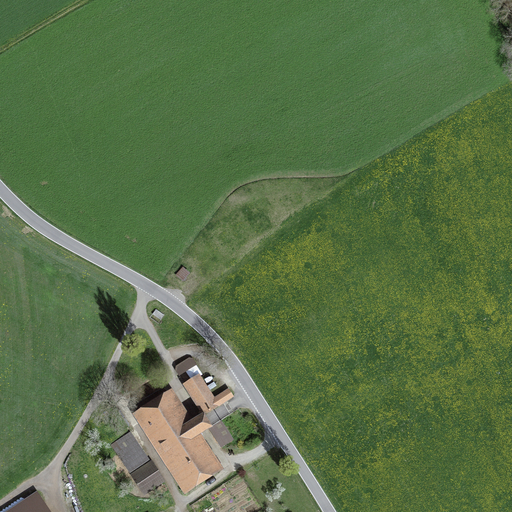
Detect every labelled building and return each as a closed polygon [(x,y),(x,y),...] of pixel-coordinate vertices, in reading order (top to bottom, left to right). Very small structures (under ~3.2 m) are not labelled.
[(177,275),(182,280),(188,273),(183,269),(177,275)] [(153,314),(160,320),(164,315),(156,310),(153,314)] [(179,375),(196,364),(193,359),(189,358),(176,366),(175,370),(179,375)] [(200,412),(202,417),(231,397),(227,391),(214,399),(199,377),(186,386),(202,411),(200,412)] [(209,427),(202,417),(187,426),(168,397),(137,417),(168,466),(173,463),(188,487),(215,470),(194,437),(209,427)] [(212,423),(222,444),(233,439),(223,418),(212,423)] [(120,454),(130,470),(145,461),(135,445),(137,443),(130,432),(111,445),(117,455),(120,454)] [(145,492),(161,481),(150,464),(134,475),(145,492)] [(46,511),(36,495),(9,511),(46,511)]
